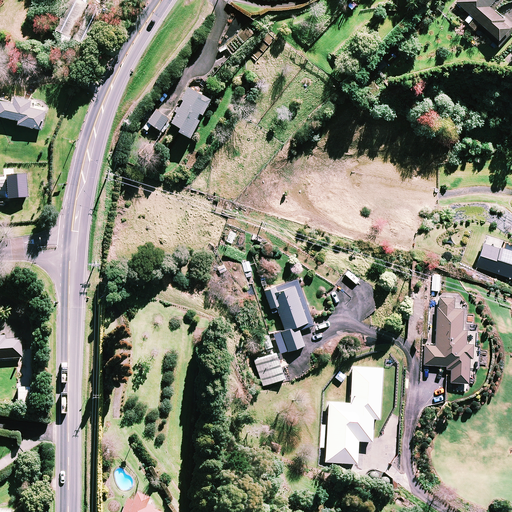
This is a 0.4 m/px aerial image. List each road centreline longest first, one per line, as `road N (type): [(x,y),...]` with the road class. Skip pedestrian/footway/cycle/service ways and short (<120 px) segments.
road 1 (secondary): [(161,0),(109,89),(70,247)]
road 2 (secondary): [(70,247),(67,511)]
road 3 (track): [(380,333),(409,355),(408,472),(445,511)]
